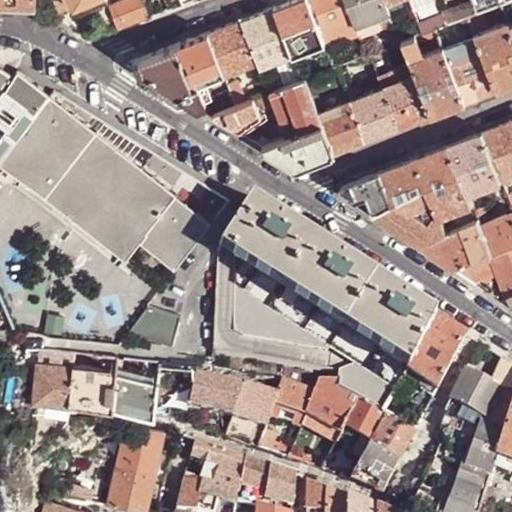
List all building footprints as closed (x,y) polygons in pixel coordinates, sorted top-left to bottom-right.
[(75,4),(73,0),(56,0),(60,10),(75,4)] [(150,14),(145,0),(118,0),(109,4),(118,27),(139,19),(150,14)] [(322,33),(309,0),(285,0),(273,4),(290,45),(322,33)] [(355,20),(347,0),(309,0),(322,33),(355,20)] [(385,2),(384,0),(347,0),(355,20),(356,24),(388,12),(385,2)] [(476,11),(472,0),(469,0),(442,10),(442,12),(447,23),(467,15),(476,11)] [(505,0),(504,0),(472,0),(476,11),(505,0)] [(118,27),(109,4),(96,8),(98,14),(103,24),(105,32),(118,27)] [(290,45),(273,4),(255,11),(240,17),(257,60),(274,53),(291,47),(290,45)] [(389,14),(388,12),(356,24),(359,33),(361,36),(393,24),(389,14)] [(447,23),(442,12),(419,21),(423,32),(425,31),(429,30),(435,27),(447,23)] [(470,23),(467,15),(447,23),(435,27),(437,33),(437,35),(440,42),(441,45),(474,33),(470,23)] [(257,60),(240,17),(224,23),(208,30),(217,53),(224,73),(257,60)] [(325,42),(327,46),(359,33),(356,24),(355,20),(322,33),(325,42)] [(511,33),(509,24),(507,20),(474,33),(480,51),(494,89),(511,81),(511,33)] [(217,53),(208,30),(193,36),(175,42),(184,66),(217,53)] [(427,36),(425,31),(423,32),(415,35),(417,40),(427,36)] [(325,42),(322,33),(290,45),(291,47),(292,53),(293,55),(325,42)] [(494,89),(480,51),(474,33),(441,45),(449,62),(463,100),(482,93),(494,89)] [(449,62),(441,45),(422,53),(417,40),(415,35),(402,40),(405,48),(411,62),(416,74),(431,113),(451,105),(463,100),(449,62)] [(405,48),(402,40),(399,41),(388,46),(391,53),(405,48)] [(160,48),(133,59),(132,60),(133,61),(150,73),(177,90),(191,85),(191,84),(184,66),(175,42),(160,48)] [(184,66),(191,84),(198,81),(199,84),(204,81),(224,73),(217,53),(184,66)] [(360,95),(347,62),(337,65),(350,99),(360,95)] [(416,74),(411,62),(393,69),(398,80),(416,74)] [(13,72),(10,76),(0,67),(0,95),(5,100),(0,107),(0,114),(8,122),(0,132),(0,167),(124,264),(125,262),(139,244),(174,272),(210,225),(47,98),(13,72)] [(398,80),(393,69),(378,74),(383,86),(398,80)] [(431,113),(416,74),(398,80),(383,86),(398,125),(418,118),(431,113)] [(305,77),(302,78),(270,91),(272,98),(287,134),(322,121),(318,112),(315,104),(310,91),(305,77)] [(238,79),(228,84),(230,89),(236,105),(246,100),(238,79)] [(199,84),(206,98),(210,97),(204,81),(199,84)] [(206,98),(199,84),(192,86),(191,85),(177,90),(198,104),(206,100),(206,98)] [(326,100),(321,86),(310,91),(315,104),(326,100)] [(398,125),(383,86),(360,95),(350,99),(364,139),(384,131),(398,125)] [(236,105),(230,89),(210,97),(206,98),(206,100),(211,113),(214,114),(215,113),(236,105)] [(270,91),(269,92),(263,94),(265,101),(272,98),(270,91)] [(265,101),(263,94),(258,96),(261,105),(266,103),(265,101)] [(261,105),(258,96),(253,98),(260,115),(264,110),(261,105)] [(260,115),(253,98),(246,100),(236,105),(215,113),(214,114),(238,129),(259,116),(260,117),(261,117),(260,115)] [(364,139),(350,99),(318,112),(322,121),(333,150),(351,143),(364,139)] [(211,113),(206,100),(198,104),(211,113)] [(511,118),(507,121),(484,129),(502,179),(511,174),(511,118)] [(333,150),(322,121),(287,134),(271,141),(264,143),(263,145),(295,165),(301,163),(322,155),(333,150)] [(252,129),(248,136),(263,145),(264,143),(271,141),(252,129)] [(465,137),(451,142),(468,192),(474,190),(502,179),(484,129),(465,137)] [(413,157),(383,169),(394,202),(405,196),(427,184),(433,199),(439,213),(440,216),(465,206),(473,204),(471,199),(468,192),(451,142),(413,157)] [(394,202),(383,169),(343,184),(343,195),(353,202),(370,195),(377,211),(394,202)] [(433,199),(427,184),(405,196),(419,206),(433,199)] [(477,197),(474,190),(468,192),(471,199),(477,197)] [(419,206),(405,196),(394,202),(377,211),(374,213),(419,242),(446,231),(446,230),(443,223),(440,216),(439,213),(433,216),(419,206)] [(477,197),(471,199),(473,204),(475,211),(478,218),(480,224),(489,220),(485,210),(484,205),(480,196),(477,197)] [(435,314),(252,198),(223,244),(238,253),(412,362),(435,314)] [(475,211),(473,204),(465,206),(468,213),(475,211)] [(475,211),(468,213),(471,221),(478,218),(475,211)] [(511,211),(489,220),(480,224),(491,253),(494,252),(511,245),(511,211)] [(480,224),(478,218),(471,221),(446,230),(446,231),(419,242),(455,267),(488,254),(491,253),(480,224)] [(511,245),(494,252),(501,270),(511,295),(511,294),(511,245)] [(501,270),(494,252),(491,253),(488,254),(495,272),(501,270)] [(408,370),(409,367),(412,362),(238,253),(236,259),(234,289),(357,364),(398,389),(401,382),(408,370)] [(495,272),(488,254),(455,267),(475,280),(495,272)] [(505,297),(511,295),(501,270),(495,272),(505,297)] [(357,364),(234,289),(233,335),(243,341),(328,353),(328,349),(354,365),(357,364)] [(180,316),(148,306),(127,333),(173,344),(180,316)] [(409,367),(408,370),(438,391),(468,336),(435,314),(412,362),(409,367)] [(0,342),(11,343),(11,325),(0,324),(0,342)] [(68,361),(68,365),(39,362),(35,398),(45,399),(44,408),(63,410),(69,408),(70,408),(71,402),(70,402),(74,366),(74,363),(75,353),(49,350),(49,359),(68,361)] [(511,366),(502,360),(491,384),(498,388),(502,390),(505,386),(511,387),(511,366)] [(470,362),(466,371),(473,374),(477,366),(470,362)] [(111,406),(112,406),(116,371),(116,368),(106,367),(74,363),(74,366),(70,402),(71,402),(82,403),(111,406)] [(398,389),(357,364),(354,365),(339,373),(339,382),(341,382),(341,389),(386,411),(398,389)] [(438,391),(408,370),(401,382),(432,403),(438,391)] [(123,409),(154,415),(158,379),(116,371),(112,406),(123,409)] [(466,371),(450,400),(478,415),(481,416),(484,417),(498,388),(491,384),(473,374),(466,371)] [(240,401),(246,384),(195,372),(187,404),(235,416),(240,401)] [(282,378),(271,378),(267,389),(278,392),(283,379),(282,378)] [(315,391),(283,379),(278,392),(274,404),(306,414),(315,391)] [(386,413),(386,411),(341,389),(341,382),(339,382),(319,381),(315,391),(306,414),(343,427),(344,426),(373,440),(386,413)] [(240,401),(235,416),(261,423),(267,424),(271,415),(274,404),(278,392),(267,389),(246,384),(240,401)] [(485,424),(503,429),(511,399),(511,387),(505,386),(502,390),(485,424)] [(511,399),(503,429),(494,457),(511,463),(511,399)] [(450,400),(443,423),(460,430),(463,420),(473,425),(476,417),(478,415),(450,400)] [(306,414),(274,404),(271,415),(302,424),(306,414)] [(401,460),(417,430),(386,413),(373,440),(371,444),(401,460)] [(306,414),(302,424),(335,442),(336,439),(343,427),(306,414)] [(228,437),(254,445),(261,423),(235,416),(228,437)] [(482,423),(467,468),(484,474),(489,475),(491,468),(494,457),(503,429),(485,424),(482,423)] [(126,430),(116,467),(156,471),(166,431),(147,426),(145,435),(126,430)] [(336,439),(366,454),(371,444),(373,440),(344,426),(343,427),(336,439)] [(296,438),(285,434),(277,454),(289,458),(296,438)] [(195,441),(192,457),(208,462),(221,466),(216,482),(220,483),(238,488),(240,489),(240,486),(241,481),(244,457),(195,441)] [(388,484),(401,460),(371,444),(366,454),(358,470),(388,484)] [(299,462),(308,465),(310,459),(301,456),(299,462)] [(272,467),(244,457),(241,481),(247,484),(268,490),(272,467)] [(511,463),(494,457),(491,468),(511,476),(511,463)] [(221,466),(208,462),(203,478),(216,482),(221,466)] [(148,506),(156,471),(116,467),(108,501),(111,502),(148,506)] [(295,475),(272,467),(268,490),(267,498),(294,505),(295,475)] [(442,498),(435,511),(472,511),(484,474),(467,468),(462,467),(449,501),(442,498)] [(388,484),(358,470),(353,481),(384,492),(388,484)] [(186,474),(177,510),(193,511),(212,511),(217,495),(220,483),(216,482),(203,478),(186,474)] [(326,488),(307,481),(305,511),(325,511),(326,488)] [(69,496),(93,500),(95,486),(73,482),(69,496)] [(220,483),(217,495),(235,500),(236,495),(238,488),(220,483)] [(348,497),(326,488),(325,511),(347,511),(348,497)] [(427,511),(432,502),(417,494),(412,504),(426,511),(427,511)] [(375,511),(376,507),(348,497),(347,511),(346,511),(375,511)] [(108,501),(93,500),(89,511),(107,511),(111,502),(108,501)] [(47,501),(43,511),(89,511),(61,504),(55,503),(47,501)] [(292,511),(293,511),(259,502),(259,504),(257,511),(292,511)]
